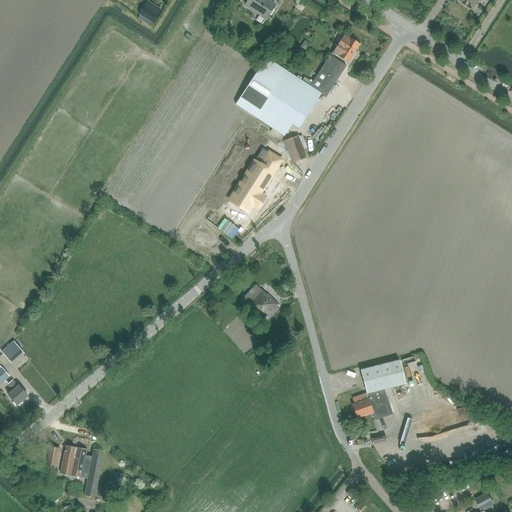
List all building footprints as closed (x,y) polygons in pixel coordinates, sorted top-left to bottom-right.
[(266,20),(275,5),(266,0),(249,0),(245,7),(266,20)] [(461,0),(461,1),(473,10),(479,0),(461,0)] [(158,15),(144,6),(139,15),(140,16),(139,18),(149,25),(151,22),(152,23),(158,15)] [(231,29),(230,20),(221,21),(222,30),(231,29)] [(346,62),(358,43),(349,37),(347,39),(342,36),(331,52),(346,62)] [(261,64),(235,104),(256,118),(273,129),(284,136),(292,124),(299,128),(321,94),(325,97),(346,66),(330,56),(312,83),(304,78),(302,82),(286,71),(266,58),(264,61),(261,64)] [(246,127),(235,145),(248,154),(259,135),(246,127)] [(285,140),(284,140),(293,163),(307,157),(306,156),(298,135),(285,140)] [(237,188),(234,193),(237,194),(237,195),(253,205),(258,208),(264,197),(259,194),(273,173),(261,165),(269,153),(262,148),(254,161),(237,188)] [(266,294),(258,287),(256,284),(241,300),(243,302),(244,301),(265,321),(280,305),(267,293),(266,294)] [(10,361),(21,351),(13,341),(2,351),(10,361)] [(398,360),(360,370),(366,394),(367,394),(384,389),(405,384),(399,362),(398,360)] [(0,384),(9,376),(1,367),(0,366),(0,384)] [(16,406),(27,397),(17,386),(16,388),(11,382),(6,386),(11,391),(7,396),(16,406)] [(366,394),(353,398),(355,404),(353,405),(357,417),(372,412),(375,420),(393,414),(388,400),(384,389),(367,394),(366,394)] [(34,464),(45,466),(41,485),(51,487),(59,448),(49,446),(50,445),(38,443),(34,464)] [(84,494),(94,496),(103,452),(93,450),(92,458),(85,456),(86,449),(66,445),(60,473),(87,478),(84,494)] [(495,502),(489,492),(477,498),(482,509),(495,502)]
